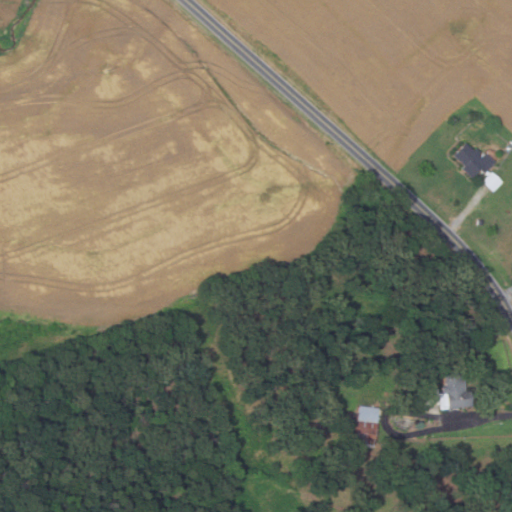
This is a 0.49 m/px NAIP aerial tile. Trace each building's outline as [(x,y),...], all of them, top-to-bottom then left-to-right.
[(469,178),(458,167),(461,164),(451,155),(463,142),(471,150),(474,147),(479,152),(475,155),(477,158),(482,153),(492,162),(481,174),(477,170),(469,178)] [(498,182),(487,171),(477,181),(489,192),(498,182)] [(440,408),(439,392),(442,392),(441,386),(446,386),(444,369),(460,368),(461,377),(464,377),(465,390),(472,390),(474,405),(440,408)] [(422,389),(436,387),(438,405),(424,406),(422,389)] [(373,445),(353,443),(358,404),(378,407),(373,445)]
